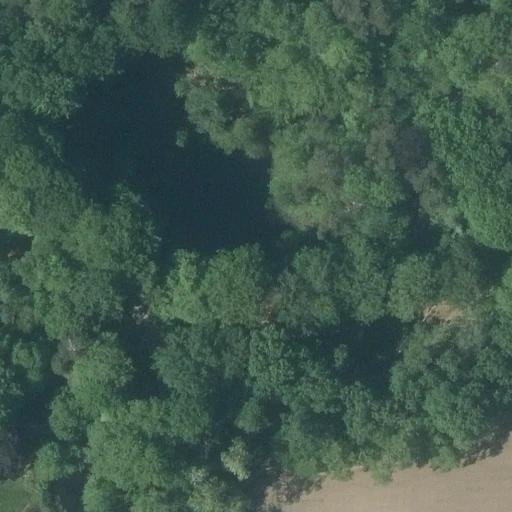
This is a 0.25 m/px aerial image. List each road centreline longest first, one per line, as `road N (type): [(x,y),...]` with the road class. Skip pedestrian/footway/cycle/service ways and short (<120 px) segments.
road 1 (unknown): [(511,335),(243,376),(201,365),(169,345),(126,291)]
road 2 (unclassified): [(167,511),(170,392),(158,343),(126,291),(0,161)]
road 3 (track): [(0,426),(170,427)]
road 4 (track): [(149,328),(0,327)]
